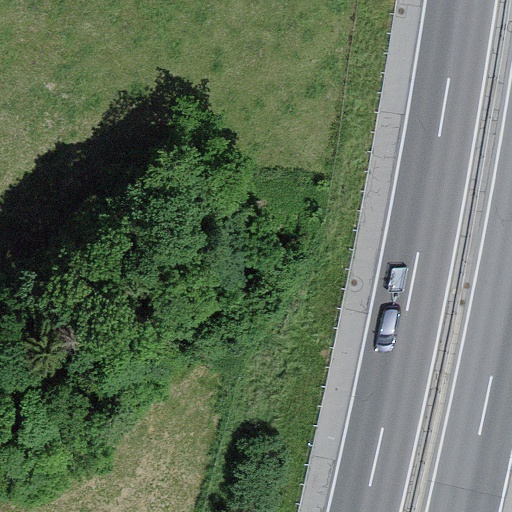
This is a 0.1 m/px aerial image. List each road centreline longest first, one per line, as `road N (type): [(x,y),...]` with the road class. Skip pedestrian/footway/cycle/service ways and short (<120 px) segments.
road 1 (motorway): [(459,0),(362,511)]
road 2 (motorway): [(460,511),(511,259)]
